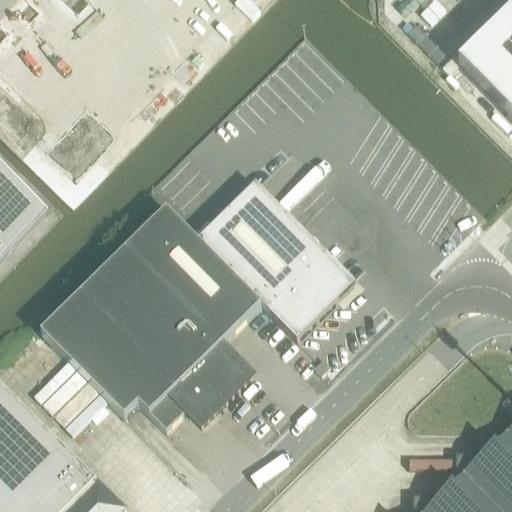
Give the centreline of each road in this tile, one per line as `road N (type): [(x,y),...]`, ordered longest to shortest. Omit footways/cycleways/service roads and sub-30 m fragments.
road 1 (unclassified): [(230,511),(447,296),(478,287)]
road 2 (unknown): [(208,0),(80,115),(47,110),(0,87)]
